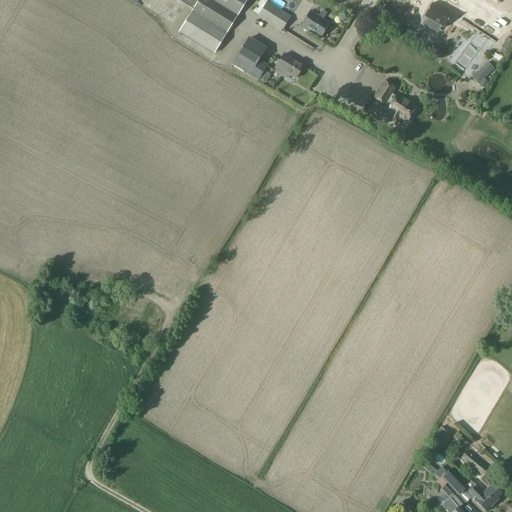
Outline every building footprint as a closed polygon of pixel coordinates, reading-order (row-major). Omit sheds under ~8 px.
[(213,53),(246,0),(176,0),(179,2),(179,0),(199,0),(180,32),(213,53)] [(262,9),(257,17),(281,32),(282,30),(291,17),(267,2),(262,9)] [(428,3),(415,25),(449,45),(462,24),(428,3)] [(323,19),(327,13),(322,10),(318,16),(310,11),(300,26),(320,39),(330,23),(323,19)] [(481,48),(487,38),(478,32),(471,42),(481,48)] [(258,61),(266,49),(248,38),(232,64),(257,80),(259,78),(264,81),(270,73),(264,70),(267,66),(258,61)] [(295,78),(302,67),(284,54),(274,71),(287,79),(289,75),(295,78)] [(473,77),(478,83),(494,67),(488,61),(473,77)] [(396,96),(391,93),(394,88),(383,82),(373,98),(384,104),(384,103),(390,107),(387,110),(390,112),(387,118),(395,124),(399,118),(406,122),(415,106),(397,95),(396,96)] [(120,275),(151,289),(159,273),(147,267),(145,272),(126,263),(125,266),(85,247),(82,253),(122,272),(120,275)] [(185,279),(174,274),(172,277),(160,272),(151,293),(174,304),(185,279)] [(128,325),(136,306),(127,303),(119,322),(128,325)] [(111,304),(109,313),(116,315),(118,306),(111,304)] [(153,342),(163,316),(151,311),(141,337),(153,342)] [(130,332),(127,338),(133,341),(135,335),(130,332)] [(442,428),(430,441),(439,448),(450,435),(442,428)] [(457,432),(453,437),(458,441),(462,436),(457,432)] [(479,443),(487,448),(491,442),(483,437),(479,443)] [(488,486),(497,476),(490,470),(468,451),(462,458),(484,476),(480,480),(488,486)] [(419,459),(417,462),(423,467),(426,462),(429,459),(425,456),(422,460),(423,460),(421,462),(419,459)] [(90,473),(98,475),(101,464),(92,462),(90,473)] [(442,477),(456,492),(460,496),(466,490),(447,470),(441,476),(438,473),(434,477),(438,481),(442,477)] [(494,504),(484,493),(475,483),(466,493),(476,502),(485,511),(486,511),(495,504),(494,504)] [(465,502),(456,492),(456,493),(448,484),(441,489),(449,498),(442,505),(448,511),(462,511),(458,508),(465,502)] [(494,504),(495,504),(503,494),(493,484),(484,493),(494,504)] [(417,511),(406,499),(398,506),(403,511),(417,511)]
